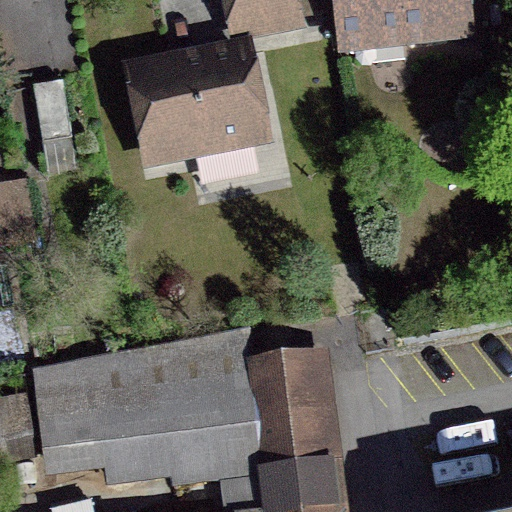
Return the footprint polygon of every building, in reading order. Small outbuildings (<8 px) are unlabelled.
[(295,0),(227,0),(230,35),(298,29),(295,0)] [(464,0),(333,0),(339,44),(468,27),(464,0)] [(236,65),(128,88),(145,167),(252,144),(236,65)] [(57,91),(25,96),(34,148),(66,142),(57,91)] [(18,193),(0,196),(0,248),(27,243),(18,193)] [(333,511),(314,361),(249,369),(244,332),(33,372),(43,452),(105,445),(110,485),(171,478),(172,484),(225,478),(230,511),(333,511)]
